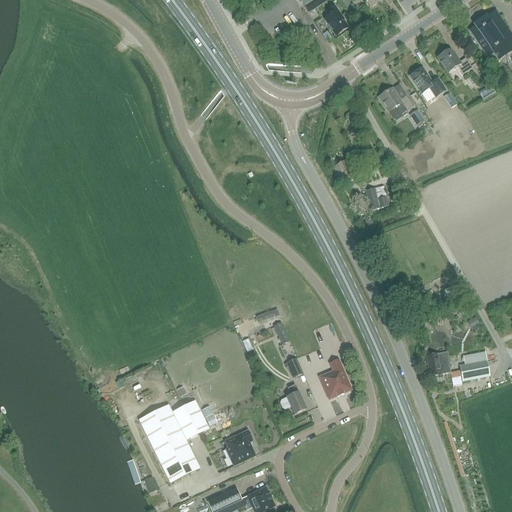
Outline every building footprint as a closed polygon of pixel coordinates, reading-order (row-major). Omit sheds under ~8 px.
[(320,5),(317,0),(300,0),(309,13),(320,5)] [(340,0),(351,17),(357,13),(352,4),(350,6),(346,0),(340,0)] [(364,0),(370,8),(382,0),(364,0)] [(335,37),(348,28),(341,16),(340,17),(334,6),(328,10),(332,15),(324,20),(335,37)] [(475,27),(470,31),(488,59),(494,55),(499,62),(511,53),(511,35),(496,12),(487,18),(486,16),(473,25),(475,27)] [(450,52),(438,59),(447,74),(457,68),(462,76),(472,70),(465,59),(460,63),(458,60),(456,61),(450,52)] [(422,69),(410,78),(421,95),(427,103),(435,98),(435,99),(446,92),(438,80),(432,84),(422,69)] [(491,87),(479,94),(483,101),(495,94),(491,87)] [(392,89),(378,98),(388,113),(393,120),(395,119),(396,121),(403,117),(402,114),(413,107),(406,96),(400,101),(392,89)] [(444,98),(451,109),(457,105),(449,94),(444,98)] [(417,111),(410,116),(417,127),(424,121),(417,111)] [(357,171),(352,174),(345,162),(333,168),(343,186),(350,183),(352,186),(363,181),(357,171)] [(386,198),(377,201),(374,190),(366,192),(371,211),(388,207),(386,198)] [(436,306),(435,304),(434,300),(427,303),(429,306),(430,309),(436,306)] [(272,312),(256,318),(259,326),(275,320),(272,312)] [(475,318),(470,321),(474,328),(479,325),(475,318)] [(282,345),(290,342),(282,324),(275,327),(282,345)] [(489,378),(484,353),(463,357),(465,366),(458,367),(461,383),(489,378)] [(430,378),(450,374),(446,354),(426,357),(430,378)] [(286,364),(293,380),(303,375),(296,359),(286,364)] [(333,372),(319,379),(329,401),(337,397),(338,400),(339,400),(338,398),(343,396),(344,397),(345,397),(343,394),(351,391),(338,362),(330,365),(333,372)] [(285,410),(291,408),(294,416),(305,411),(295,386),(288,388),(292,396),(287,398),(282,401),(280,403),(283,409),(285,410)] [(181,399),(186,396),(183,389),(177,391),(181,399)] [(209,431),(205,423),(195,402),(171,414),(168,407),(139,421),(169,484),(199,470),(186,442),(209,431)] [(206,419),(211,416),(208,409),(202,411),(206,419)] [(214,424),(211,416),(206,419),(209,426),(214,424)] [(227,449),(225,450),(233,467),(256,457),(250,444),(253,443),(248,432),(233,438),(224,443),(227,449)] [(152,478),(145,481),(149,494),(157,491),(152,478)] [(253,511),(263,511),(274,507),(266,489),(246,498),(253,511)] [(207,502),(211,511),(217,511),(240,501),(234,490),(207,502)]
